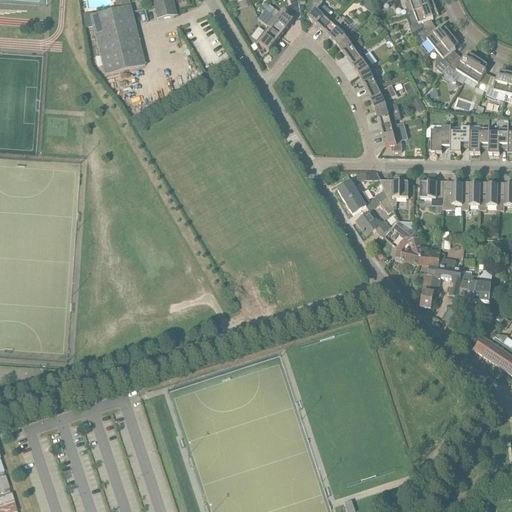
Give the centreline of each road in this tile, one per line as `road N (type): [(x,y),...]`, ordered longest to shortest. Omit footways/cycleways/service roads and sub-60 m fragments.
road 1 (unclassified): [(0,406),(382,284)]
road 2 (residential): [(261,88),(299,40),(311,43),(354,99),(371,166)]
road 3 (residential): [(511,403),(453,359),(382,284)]
road 4 (residential): [(382,284),(308,165)]
road 5 (residential): [(511,171),(371,166)]
